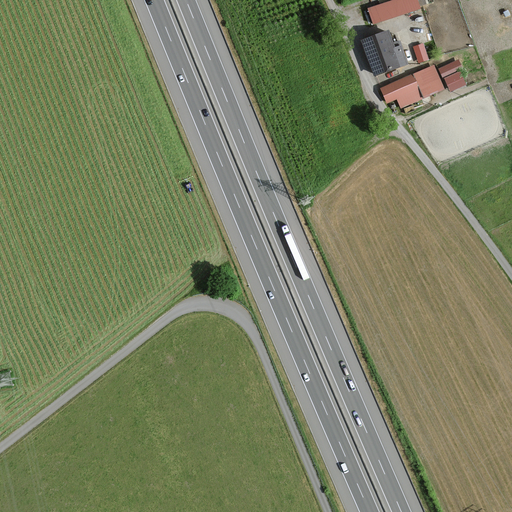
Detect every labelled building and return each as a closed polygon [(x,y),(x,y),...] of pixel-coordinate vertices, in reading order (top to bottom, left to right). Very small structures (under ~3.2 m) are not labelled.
[(420,9),(416,0),(393,0),(367,9),(372,24),(420,9)] [(394,49),(388,32),(361,41),(373,76),(407,64),(401,46),(394,49)] [(418,62),(429,58),(423,41),(413,45),(418,62)] [(449,90),(468,82),(457,57),(439,65),(449,90)] [(445,89),(434,65),(381,89),(387,104),(397,100),(400,108),(445,89)]
